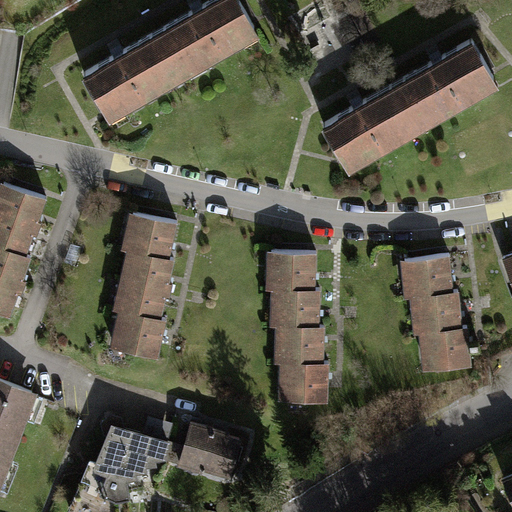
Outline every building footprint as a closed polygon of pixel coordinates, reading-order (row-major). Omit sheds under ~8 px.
[(235,0),(215,0),(158,33),(185,79),(257,38),(235,0)] [(81,77),(108,124),(185,79),(158,33),(81,77)] [(467,45),(403,81),(432,129),(495,93),(467,45)] [(432,129),(403,81),(324,125),(352,174),(432,129)] [(3,183),(0,190),(0,214),(33,226),(43,198),(3,183)] [(33,226),(0,214),(0,244),(23,253),(33,226)] [(128,215),(121,248),(126,250),(168,259),(175,225),(128,215)] [(0,244),(0,277),(25,287),(35,258),(23,253),(0,244)] [(168,259),(126,250),(119,282),(166,292),(173,260),(168,259)] [(268,253),(267,291),(271,291),(316,292),(318,254),(268,253)] [(511,290),(511,255),(501,259),(511,290)] [(402,261),(405,299),(410,298),(454,294),(450,256),(402,261)] [(25,287),(0,277),(0,310),(14,315),(25,287)] [(166,292),(119,282),(112,312),(117,313),(160,323),(166,292)] [(316,292),(271,291),(270,330),(275,330),(319,331),(321,292),(316,292)] [(454,294),(410,298),(414,337),(419,336),(463,332),(460,294),(454,294)] [(158,356),(164,324),(160,323),(117,313),(110,346),(158,356)] [(275,330),(274,366),(279,366),(322,367),(322,331),(319,331),(275,330)] [(471,369),(467,332),(463,332),(419,336),(422,374),(471,369)] [(322,367),(279,366),(278,404),(327,405),(327,366),(322,367)] [(37,393),(0,381),(0,478),(10,482),(37,393)] [(243,438),(195,422),(187,445),(183,457),(231,473),(243,438)] [(183,457),(187,445),(118,425),(100,466),(135,479),(173,457),(183,457)] [(125,511),(135,479),(100,466),(91,463),(74,511),(76,511),(125,511)]
